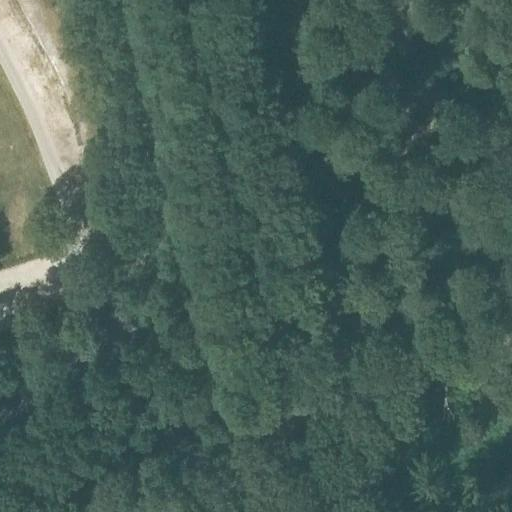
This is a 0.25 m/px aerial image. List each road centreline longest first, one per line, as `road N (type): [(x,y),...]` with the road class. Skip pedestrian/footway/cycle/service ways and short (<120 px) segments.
road 1 (track): [(301,393),(195,0)]
road 2 (unknown): [(511,6),(412,134),(381,227),(346,262)]
road 3 (track): [(331,386),(511,337)]
road 4 (track): [(206,511),(276,437),(307,416)]
road 5 (unknown): [(346,262),(334,281),(343,363),(331,386)]
